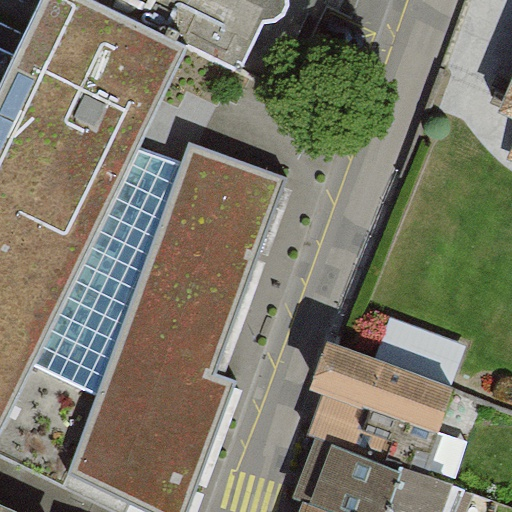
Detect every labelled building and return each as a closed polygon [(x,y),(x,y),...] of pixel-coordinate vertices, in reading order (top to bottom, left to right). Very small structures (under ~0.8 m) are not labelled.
[(0,396),(183,38),(106,0),(3,0),(0,8),(0,396)] [(106,0),(183,38),(242,67),(265,21),(285,19),(292,0),(106,0)] [(511,75),(497,110),(511,116),(511,75)] [(128,511),(142,511),(199,376),(278,184),(198,151),(60,484),(128,511)] [(341,445),(315,511),(471,511),(480,492),(431,471),(460,395),(347,348),(314,432),(341,445)] [(199,376),(142,511),(213,511),(258,398),(199,376)]
